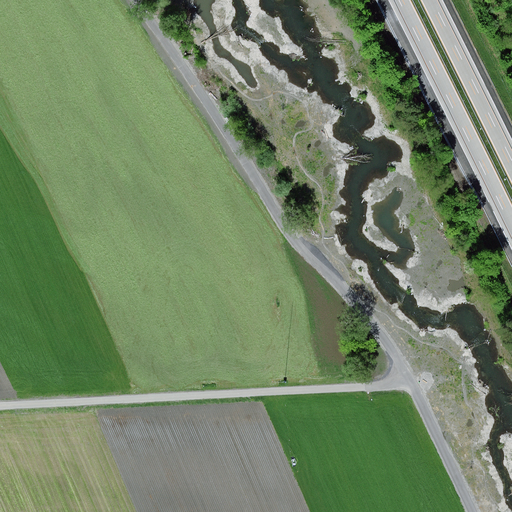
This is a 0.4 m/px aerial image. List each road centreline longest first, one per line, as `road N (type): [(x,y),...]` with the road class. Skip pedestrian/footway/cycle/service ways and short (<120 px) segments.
road 1 (track): [(471,511),(370,326),(135,0)]
road 2 (track): [(0,406),(406,384)]
road 3 (motorway): [(396,0),(511,234)]
road 4 (motorway): [(511,164),(430,0)]
